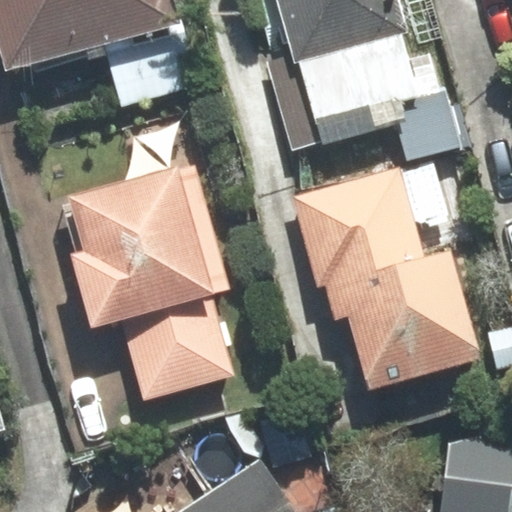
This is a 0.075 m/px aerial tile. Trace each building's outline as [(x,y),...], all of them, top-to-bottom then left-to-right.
[(178,18),(173,0),(1,0),(19,62),(178,18)] [(396,0),(290,0),(325,126),(423,100),(396,0)] [(229,371),(176,174),(82,199),(112,312),(128,308),(151,392),(229,371)] [(400,179),(307,204),(335,307),(365,299),(386,376),(477,352),(451,257),(423,264),(400,179)] [(511,511),(511,429),(479,425),(467,511),(511,511)] [(290,511),(263,471),(203,511),(290,511)]
